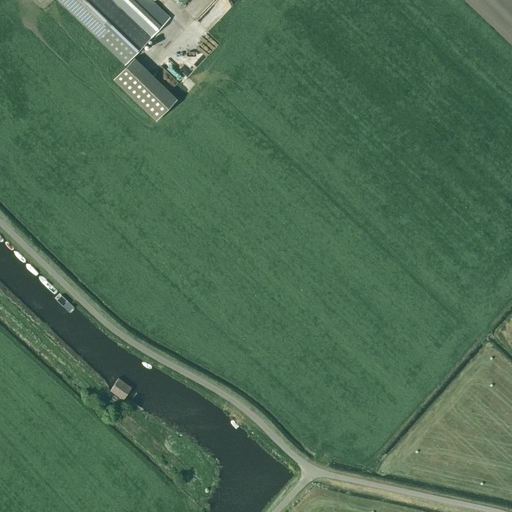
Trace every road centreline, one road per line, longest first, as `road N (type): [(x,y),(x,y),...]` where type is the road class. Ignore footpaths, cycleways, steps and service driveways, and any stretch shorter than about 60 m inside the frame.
road 1 (unclassified): [(309,472),(238,403),(108,326),(0,221)]
road 2 (unclassified): [(496,511),(309,472)]
